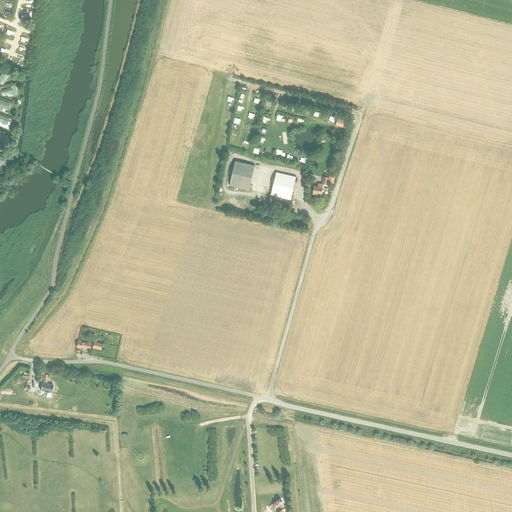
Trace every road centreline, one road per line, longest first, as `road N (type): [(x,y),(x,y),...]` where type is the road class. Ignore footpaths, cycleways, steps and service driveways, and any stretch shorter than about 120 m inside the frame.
road 1 (unclassified): [(511,455),(268,399)]
road 2 (unclassified): [(268,399),(103,362),(23,359)]
road 3 (unclassified): [(253,511),(248,422),(252,405),(268,399)]
